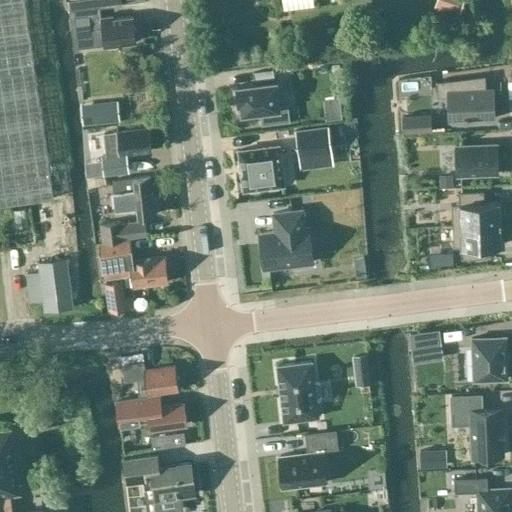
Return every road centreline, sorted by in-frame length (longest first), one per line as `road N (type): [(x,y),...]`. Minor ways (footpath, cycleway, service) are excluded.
road 1 (tertiary): [(211,328),(171,0)]
road 2 (residential): [(211,328),(511,292)]
road 3 (unclassified): [(0,342),(211,328)]
road 4 (tertiary): [(230,511),(211,328)]
